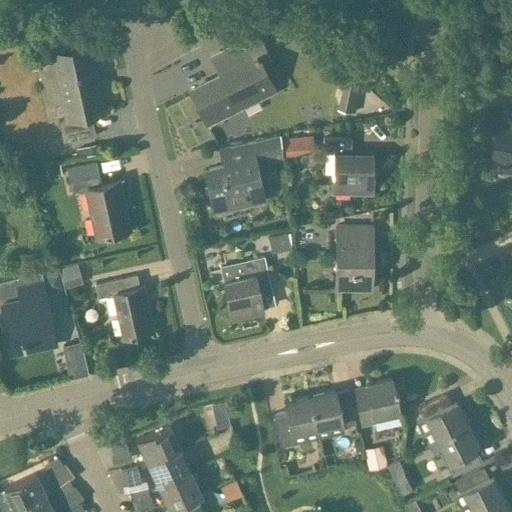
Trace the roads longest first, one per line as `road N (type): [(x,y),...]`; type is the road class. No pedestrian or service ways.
road 1 (residential): [(204,369),(135,59),(180,40)]
road 2 (residential): [(423,334),(431,0)]
road 3 (unclassified): [(423,334),(378,335),(204,369)]
road 4 (unclassified): [(204,369),(65,401)]
road 5 (residential): [(114,511),(65,401)]
